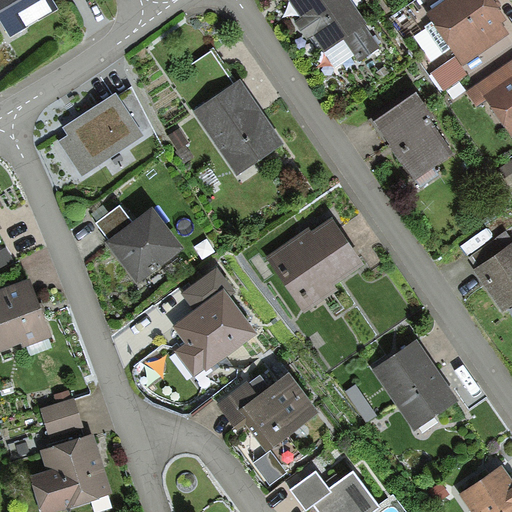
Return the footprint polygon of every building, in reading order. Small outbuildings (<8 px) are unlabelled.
[(49,0),(0,0),(0,27),(5,36),(53,7),(49,0)] [(288,0),(300,17),(294,21),(307,41),(313,36),(326,55),(347,41),(360,60),(379,48),(347,0),(288,0)] [(492,0),(447,0),(426,15),(456,58),(462,67),(509,35),(501,24),(507,21),(494,2),(492,0)] [(214,51),(170,81),(236,180),(284,148),(256,106),(242,84),(238,87),(214,51)] [(462,67),(456,58),(432,76),(444,94),(469,77),(462,67)] [(511,62),(467,94),(477,109),(485,103),(511,140),(511,139),(511,62)] [(82,116),(62,129),(68,138),(59,143),(82,178),(145,138),(117,94),(82,116)] [(417,97),(375,126),(391,149),(415,181),(451,154),(429,124),(433,121),(417,97)] [(122,207),(97,224),(105,236),(109,243),(107,244),(137,288),(186,253),(155,209),(134,224),(122,207)] [(365,270),(332,221),(318,230),(313,234),(310,230),(266,259),(304,316),(340,293),(337,288),(365,270)] [(502,237),(472,257),(480,269),(475,273),(480,280),(503,314),(511,307),(511,243),(508,246),(502,237)] [(218,269),(181,296),(195,314),(192,316),(174,329),(185,345),(175,352),(194,379),(206,370),(208,373),(258,336),(232,301),(238,296),(218,269)] [(29,282),(0,292),(0,353),(22,345),(24,350),(51,339),(39,308),(29,282)] [(417,343),(374,372),(415,432),(458,403),(439,375),(417,343)] [(247,386),(218,407),(237,433),(246,427),(268,456),(256,465),(270,484),(285,473),(270,453),(319,417),(289,376),(261,396),(257,399),(247,386)] [(74,401),(40,412),(48,438),(82,427),(74,401)] [(94,436),(40,454),(47,475),(33,480),(43,511),(63,511),(113,496),(102,463),(94,436)] [(503,468),(461,497),(471,511),(511,511),(511,481),(505,471),(503,468)] [(316,475),(291,492),(305,511),(309,511),(314,509),(316,511),(377,511),(379,511),(354,475),(336,488),(329,493),(316,475)]
